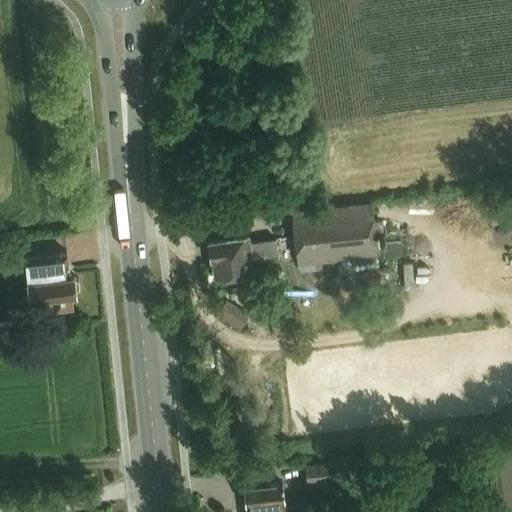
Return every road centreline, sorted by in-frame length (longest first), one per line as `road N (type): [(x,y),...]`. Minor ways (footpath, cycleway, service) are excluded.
road 1 (secondary): [(160,511),(131,237)]
road 2 (secondary): [(90,0),(131,237)]
road 3 (secondary): [(131,237),(134,0)]
road 4 (track): [(155,457),(0,475)]
